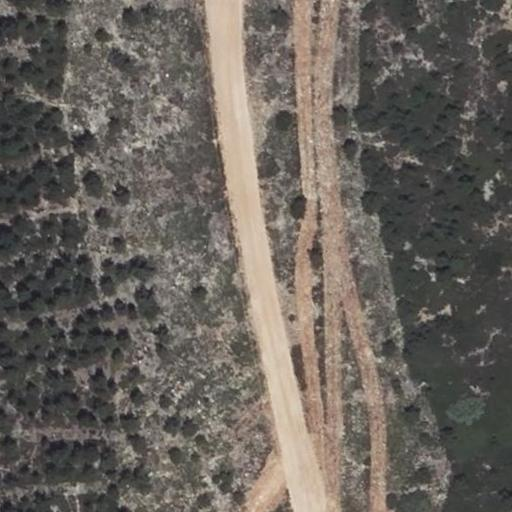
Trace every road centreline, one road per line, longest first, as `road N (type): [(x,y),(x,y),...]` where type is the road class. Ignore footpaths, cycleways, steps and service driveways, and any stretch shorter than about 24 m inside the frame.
road 1 (track): [(229,0),(224,35),(314,511)]
road 2 (track): [(305,0),(310,322),(321,452),(313,506)]
